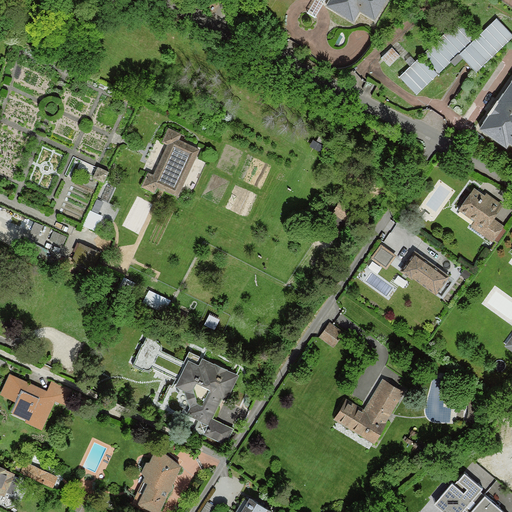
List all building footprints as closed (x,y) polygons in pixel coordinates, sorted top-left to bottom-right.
[(374,19),(385,0),(328,0),(326,5),(352,21),(359,10),(374,19)] [(476,72),(511,37),(511,34),(496,18),(476,37),(459,19),(399,77),(416,95),(459,54),(476,72)] [(392,47),(381,57),(389,66),(400,56),(392,47)] [(511,82),(481,129),(506,146),(509,141),(511,143),(511,82)] [(178,195),(200,149),(179,140),(182,134),(169,128),(163,141),(169,144),(154,175),(149,173),(143,186),(154,191),(157,186),(178,195)] [(74,157),(66,175),(73,178),(78,168),(95,176),(98,168),(74,157)] [(99,167),(98,168),(95,176),(94,177),(104,182),(108,172),(99,167)] [(502,206),(473,187),(458,210),(475,221),(470,228),(491,242),(502,226),(493,220),(502,206)] [(356,211),(340,200),(331,213),(347,224),(356,211)] [(98,229),(105,214),(92,208),(85,223),(98,229)] [(63,241),(65,233),(55,230),(53,237),(63,241)] [(397,247),(385,238),(370,260),(382,268),(397,247)] [(100,252),(80,243),(72,260),(92,269),(100,252)] [(448,276),(414,252),(402,270),(436,294),(448,276)] [(118,278),(105,272),(100,281),(114,288),(118,278)] [(151,288),(145,299),(166,309),(172,297),(151,288)] [(344,334),(329,324),(319,338),(333,348),(344,334)] [(179,375),(185,359),(162,350),(165,341),(148,334),(138,358),(179,375)] [(226,443),(233,428),(213,419),(223,398),(228,401),(241,374),(203,357),(200,364),(189,359),(177,385),(192,392),(196,382),(210,389),(202,405),(195,402),(189,416),(200,421),(196,429),(226,443)] [(65,404),(71,391),(52,382),(48,391),(9,374),(0,394),(16,401),(12,412),(27,419),(26,421),(42,428),(55,399),(65,404)] [(364,410),(345,400),(333,420),(375,444),(404,392),(381,379),(364,410)] [(478,394),(468,394),(469,413),(466,422),(476,424),(478,414),(478,394)] [(145,476),(133,502),(154,511),(158,511),(182,465),(157,446),(150,462),(146,462),(142,471),(145,476)] [(58,476),(26,461),(21,472),(53,487),(58,476)] [(0,465),(0,490),(5,493),(6,491),(14,494),(21,478),(13,475),(14,472),(0,465)] [(453,481),(435,503),(445,511),(461,511),(482,487),(465,472),(456,483),(453,481)] [(87,511),(93,499),(82,494),(74,510),(78,511),(87,511)] [(506,511),(486,495),(470,511),(506,511)] [(275,511),(276,511),(251,497),(249,500),(245,498),(236,511),(275,511)] [(218,511),(220,509),(208,502),(201,511),(218,511)]
